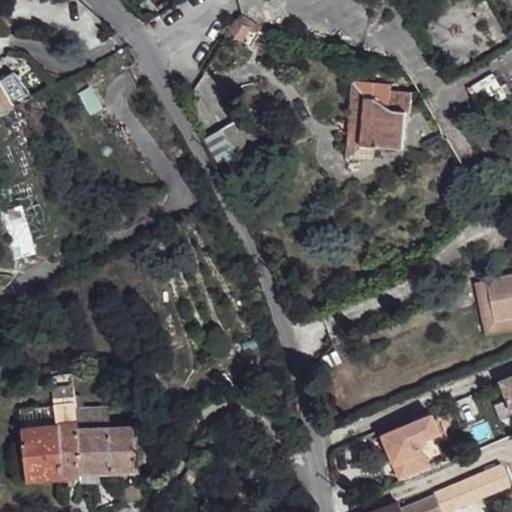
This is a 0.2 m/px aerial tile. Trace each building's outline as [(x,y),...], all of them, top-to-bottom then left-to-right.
[(235,19),(228,31),(240,41),(251,27),(235,19)] [(0,113),(32,96),(29,92),(14,72),(0,79),(0,113)] [(361,145),(364,84),(351,81),(346,158),(361,145)] [(391,85),(364,84),(361,145),(375,145),(402,147),(405,111),(410,110),(409,92),(390,91),(391,85)] [(263,149),(242,115),(221,127),(241,160),(263,149)] [(361,145),(346,158),(373,159),(375,145),(361,145)] [(36,214),(30,215),(38,244),(46,242),(36,214)] [(17,255),(32,252),(27,226),(13,228),(17,255)] [(511,273),(488,278),(496,321),(511,317),(511,273)] [(496,321),(488,278),(475,281),(486,334),(496,321)] [(511,317),(496,321),(486,334),(511,328),(511,317)] [(511,375),(500,380),(511,410),(511,375)] [(77,409),(76,403),(63,403),(56,405),(58,425),(59,425),(77,424),(77,409)] [(108,425),(108,407),(83,408),(77,409),(77,424),(77,428),(108,425)] [(422,420),(413,424),(385,437),(402,477),(430,466),(450,456),(434,414),(422,420)] [(79,476),(79,473),(77,428),(77,424),(59,425),(65,478),(79,476)] [(59,425),(58,425),(23,430),(23,440),(25,456),(17,457),(18,475),(26,474),(27,483),(65,478),(59,425)] [(140,468),(136,426),(108,428),(108,425),(77,428),(79,473),(100,473),(115,472),(140,468)] [(23,440),(15,442),(17,457),(25,456),(23,440)] [(350,444),(328,454),(332,474),(358,463),(350,444)] [(510,482),(504,466),(440,493),(445,508),(510,482)] [(99,483),(100,473),(79,473),(79,476),(79,482),(99,483)] [(143,499),(142,483),(120,486),(122,502),(143,499)] [(443,511),(436,494),(402,508),(400,502),(373,511),(443,511)]
